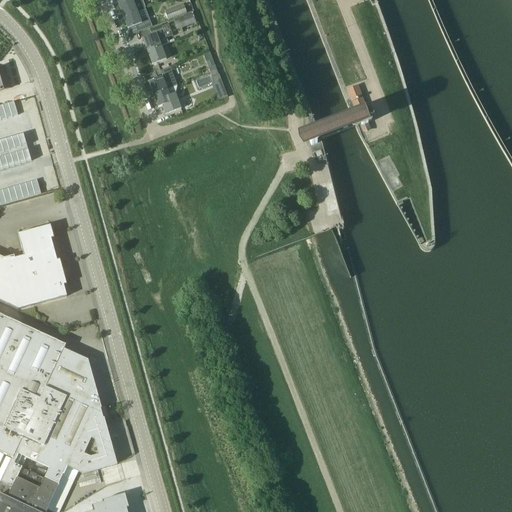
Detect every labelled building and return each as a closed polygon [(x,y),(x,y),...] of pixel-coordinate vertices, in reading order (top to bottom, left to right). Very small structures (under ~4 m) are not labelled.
[(129,0),(118,4),(123,17),(137,12),(145,9),(144,8),(141,0),(129,0)] [(165,12),(168,21),(187,14),(183,5),(165,12)] [(137,12),(123,17),(128,30),(137,26),(139,31),(151,27),(145,9),(137,12)] [(193,13),(173,20),(176,30),(196,23),(196,22),(198,22),(195,15),(193,15),(193,13)] [(150,37),(143,40),(148,53),(162,48),(161,47),(168,44),(162,26),(148,31),(150,37)] [(153,66),(167,60),(162,48),(148,53),(153,66)] [(210,52),(203,55),(208,68),(215,65),(210,52)] [(212,77),(218,75),(215,65),(208,68),(212,77)] [(0,91),(11,89),(5,68),(0,69),(0,91)] [(163,78),(149,83),(154,96),(173,88),(177,87),(170,68),(161,72),(163,78)] [(356,85),(348,88),(355,105),(363,102),(356,85)] [(173,88),(154,96),(158,109),(163,107),(166,115),(181,109),(175,94),(177,87),(173,88)] [(14,102),(8,104),(12,118),(18,116),(14,102)] [(8,104),(2,106),(6,119),(12,118),(8,104)] [(0,170),(31,162),(23,135),(0,141),(0,170)] [(37,181),(31,182),(35,196),(41,194),(37,181)] [(31,182),(25,184),(29,197),(35,196),(31,182)] [(25,184),(20,186),(23,199),(29,197),(25,184)] [(20,186),(14,187),(18,201),(23,199),(20,186)] [(14,187),(8,189),(12,203),(18,201),(14,187)] [(8,189),(2,191),(6,204),(12,203),(8,189)] [(0,302),(17,311),(66,297),(63,286),(66,285),(59,261),(56,262),(50,240),(53,239),(50,226),(17,235),(23,257),(14,259),(13,257),(4,259),(0,257),(0,302)] [(101,409),(88,362),(64,350),(66,346),(0,315),(0,453),(12,459),(1,483),(13,489),(8,499),(1,495),(0,498),(0,511),(47,511),(48,511),(60,486),(59,485),(64,475),(65,476),(69,467),(80,473),(85,475),(117,465),(104,421),(104,420),(106,420),(103,409),(101,409)] [(125,432),(116,457),(122,460),(132,434),(125,432)] [(125,495),(102,501),(103,503),(105,511),(113,511),(127,509),(129,508),(125,495)] [(103,503),(92,507),(93,511),(94,511),(93,511),(105,511),(103,503)]
